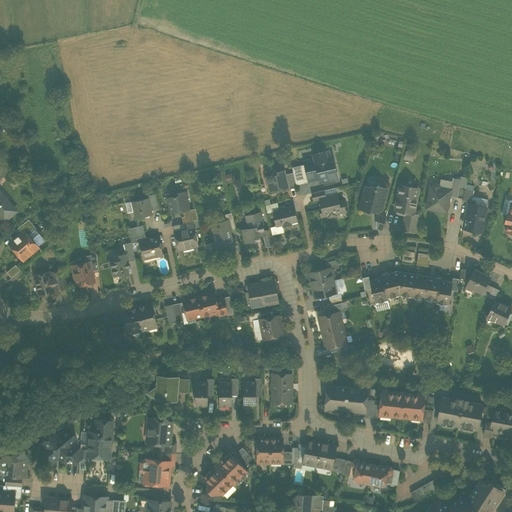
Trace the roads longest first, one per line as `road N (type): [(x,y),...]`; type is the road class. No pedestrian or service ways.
road 1 (residential): [(0,316),(52,317),(283,261)]
road 2 (residential): [(511,462),(308,426)]
road 3 (residential): [(283,261),(307,352),(308,426)]
road 4 (residential): [(308,426),(221,430),(199,446),(185,494)]
road 5 (residential): [(35,482),(185,494)]
